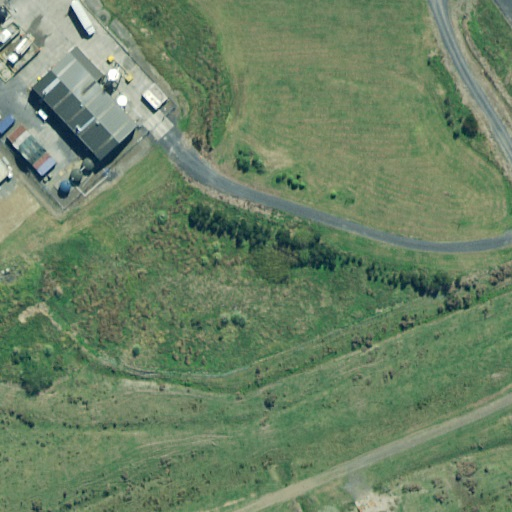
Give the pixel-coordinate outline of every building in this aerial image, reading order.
[(138,127),(69,53),(32,88),(101,162),(138,127)] [(168,101),(156,87),(141,101),(153,114),(168,101)] [(0,132),(17,149),(32,134),(14,116),(0,130),(0,132)] [(32,134),(17,149),(32,165),(48,151),(32,134)] [(90,156),(68,177),(76,186),(98,165),(90,156)] [(76,189),(65,177),(54,187),(66,199),(76,189)]
